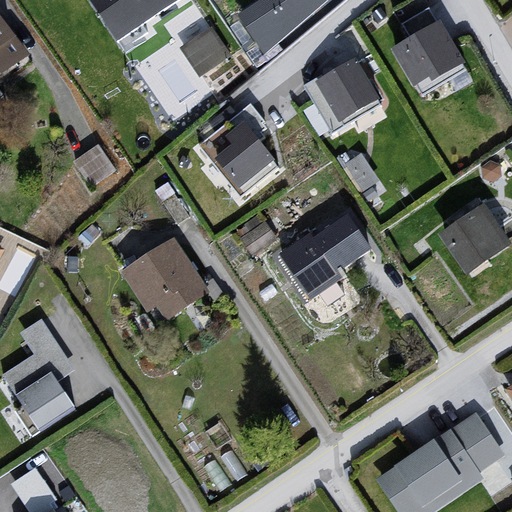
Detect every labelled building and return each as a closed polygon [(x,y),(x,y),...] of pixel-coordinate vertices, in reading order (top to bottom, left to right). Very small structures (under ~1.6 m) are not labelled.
[(89,0),(118,43),(182,1),(181,0),(89,0)] [(326,0),(265,0),(239,18),(263,57),(328,1),(326,0)] [(201,71),(232,50),(213,22),(182,43),(201,71)] [(393,49),(418,91),(464,64),(440,22),(393,49)] [(0,83),(27,60),(0,27),(0,83)] [(302,89),(329,134),(381,103),(354,58),(302,89)] [(203,143),(240,192),(276,167),(265,126),(251,107),(203,143)] [(88,174),(114,164),(104,141),(78,151),(88,174)] [(444,237),(473,276),(511,246),(482,208),(444,237)] [(280,257),(309,301),(349,275),(345,268),(369,252),(345,214),(280,257)] [(159,307),(168,322),(210,297),(176,241),(123,272),(147,314),(159,307)] [(23,401),(45,434),(79,411),(62,385),(74,376),(38,322),(20,334),(35,356),(6,375),(23,401)] [(376,481),(397,511),(441,511),(486,481),(483,477),(505,461),(473,415),(376,481)]
